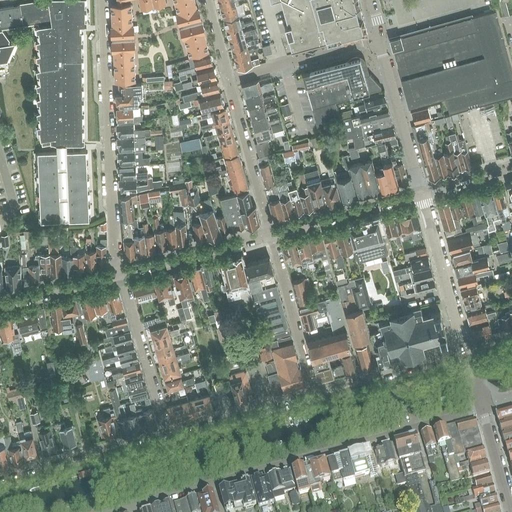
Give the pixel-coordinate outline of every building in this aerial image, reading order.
[(0,63),(7,62),(15,42),(11,43),(9,41),(10,39),(2,30),(2,29),(37,23),(40,40),(38,41),(40,55),(38,55),(39,61),(40,69),(38,70),(40,83),(38,84),(39,89),(40,98),(38,98),(39,104),(40,112),(38,112),(41,126),(39,126),(41,141),(41,140),(42,146),(51,145),(57,144),(57,152),(38,152),(41,222),(61,221),(61,220),(69,220),(69,221),(89,220),(86,151),(67,151),(67,145),(83,144),(82,31),(80,31),(80,26),(85,26),(85,20),(85,0),(43,0),(0,6),(0,63)] [(153,7),(152,0),(139,0),(141,9),(153,7)] [(197,8),(194,0),(191,0),(175,4),(178,13),(178,14),(197,8)] [(218,0),(221,10),(236,6),(240,5),(238,0),(218,0)] [(258,0),(255,1),(259,12),(265,10),(262,0),(258,0)] [(270,0),(271,0),(272,0),(281,0),(288,25),(285,26),(293,54),(368,33),(358,0),(270,0)] [(131,4),(122,5),(117,5),(111,5),(112,16),(132,15),(131,4)] [(236,6),(221,10),(224,19),(239,15),(238,11),(236,6)] [(201,18),(198,8),(197,8),(178,14),(178,13),(177,14),(179,24),(201,18)] [(396,38),(391,39),(399,69),(401,76),(402,76),(402,78),(401,78),(409,106),(445,96),(450,114),(511,96),(511,69),(495,10),(396,38)] [(263,12),(255,14),(258,29),(266,27),(263,12)] [(132,25),(132,15),(112,16),(112,26),(132,25)] [(239,16),(224,21),(227,31),(242,27),(245,26),(244,21),(241,22),(239,16)] [(205,32),(202,22),(201,22),(180,28),(183,38),(184,37),(204,32),(205,32)] [(133,25),(132,25),(112,26),(111,26),(112,36),(126,36),(134,35),(133,25)] [(242,27),(227,31),(230,40),(245,36),(256,33),(255,28),(243,32),(242,27)] [(206,41),(204,32),(184,37),(187,46),(206,41)] [(245,36),(230,40),(232,50),(247,46),(259,42),(258,38),(246,41),(245,36)] [(134,39),(112,40),(112,51),(114,51),(114,50),(134,49),(134,50),(135,50),(134,39)] [(209,51),(206,41),(187,46),(189,56),(209,51)] [(270,44),(262,46),(264,55),(272,53),(270,44)] [(247,46),(232,50),(235,59),(250,55),(258,53),(257,48),(251,50),(251,49),(249,50),(247,46)] [(134,60),(134,50),(134,49),(114,50),(114,51),(114,61),(134,60)] [(190,66),(178,69),(178,70),(180,75),(197,70),(196,69),(212,64),(213,64),(211,59),(212,58),(211,56),(210,55),(210,53),(194,58),(195,65),(191,66),(190,66)] [(250,55),(235,59),(238,69),(260,63),(258,58),(251,60),(250,55)] [(370,92),(379,89),(381,88),(381,87),(381,85),(373,78),(370,74),(369,74),(369,71),(364,73),(360,57),(302,73),(317,125),(340,118),(335,102),(370,92)] [(135,70),(134,60),(114,61),(115,71),(135,70)] [(198,78),(193,80),(194,84),(200,82),(216,78),(217,78),(215,72),(216,71),(215,68),(214,68),(214,66),(196,71),(198,78)] [(135,80),(135,70),(115,71),(115,81),(135,80)] [(163,81),(164,89),(173,89),(172,80),(163,81)] [(272,82),(263,85),(260,86),(258,80),(242,85),(246,96),(262,92),(265,91),(274,88),(272,82)] [(202,90),(182,95),(184,102),(194,99),(204,97),(203,95),(220,90),(219,85),(219,84),(219,82),(218,82),(217,81),(201,85),(202,90)] [(116,96),(115,97),(115,100),(117,101),(117,103),(118,102),(118,106),(139,105),(138,93),(142,93),(142,83),(136,83),(135,83),(134,83),(120,84),(120,94),(116,94),(116,96)] [(246,96),(249,107),(265,103),(275,100),(274,94),(263,97),(262,92),(246,96)] [(365,104),(358,106),(361,114),(370,112),(369,108),(383,104),(387,103),(384,92),(380,93),(371,96),(363,98),(365,104)] [(204,97),(194,99),(196,104),(200,103),(202,112),(224,106),(224,104),(224,103),(224,100),(223,100),(220,93),(204,97)] [(252,118),(268,114),(278,111),(277,106),(266,109),(265,103),(249,107),(252,118)] [(289,103),(282,105),(285,116),(292,114),(289,103)] [(117,110),(115,111),(116,114),(117,115),(117,120),(133,120),(133,122),(142,120),(142,115),(140,115),(139,107),(119,108),(117,108),(117,110)] [(225,107),(201,114),(202,119),(212,116),(214,122),(229,118),(226,107),(225,107)] [(354,116),(343,119),(343,120),(346,139),(353,137),(355,148),(366,145),(365,140),(361,122),(390,115),(388,107),(370,112),(361,114),(354,116)] [(429,107),(412,112),(412,113),(411,113),(413,119),(414,118),(415,124),(433,119),(429,107)] [(270,120),(268,114),(252,118),(255,129),(281,122),(280,117),(270,120)] [(390,115),(361,122),(365,140),(368,139),(367,135),(367,134),(367,133),(368,133),(370,132),(393,126),(390,115)] [(445,122),(448,131),(444,117),(434,120),(435,125),(445,122)] [(214,122),(201,126),(202,130),(215,127),(217,133),(232,129),(229,118),(214,122)] [(273,132),(283,129),(281,122),(255,129),(258,141),(274,136),(273,132)] [(428,135),(429,135),(428,133),(427,130),(425,122),(415,125),(423,157),(424,159),(434,156),(428,135)] [(134,123),(116,124),(117,132),(118,132),(119,136),(134,135),(134,137),(145,136),(145,129),(134,130),(134,123)] [(393,126),(370,132),(371,134),(372,137),(374,136),(376,142),(392,137),(396,136),(393,126)] [(232,129),(217,133),(220,144),(235,140),(232,129)] [(430,129),(427,130),(435,156),(440,175),(441,175),(449,173),(448,169),(443,154),(443,153),(438,155),(430,129)] [(455,132),(449,134),(451,141),(451,142),(458,166),(459,170),(465,168),(464,164),(459,145),(458,141),(455,132)] [(448,152),(443,154),(448,169),(449,173),(459,170),(458,166),(451,142),(451,141),(451,142),(449,135),(445,136),(447,143),(445,143),(448,152)] [(134,137),(117,138),(117,146),(119,146),(119,150),(135,149),(135,151),(142,150),(146,150),(145,136),(134,137)] [(200,138),(184,141),(186,150),(202,147),(200,138)] [(398,146),(397,139),(387,142),(388,149),(398,146)] [(464,139),(458,141),(459,145),(464,164),(465,168),(472,167),(471,163),(468,151),(464,139)] [(235,140),(220,144),(223,156),(238,152),(235,140)] [(255,143),(257,149),(269,146),(267,140),(255,143)] [(385,142),(377,144),(383,165),(390,188),(399,186),(392,159),(391,157),(389,158),(385,142)] [(271,152),(269,146),(257,149),(259,156),(271,152)] [(135,151),(117,152),(118,160),(120,160),(120,164),(135,163),(135,165),(150,164),(150,158),(142,158),(142,150),(135,151)] [(293,151),(284,153),(286,162),(296,160),(294,151),(293,151)] [(239,153),(224,157),(227,169),(242,165),(239,153)] [(259,157),(257,158),(260,165),(265,186),(269,185),(271,185),(276,184),(270,163),(273,162),(271,154),(267,155),(261,157),(259,157)] [(346,171),(336,174),(342,196),(343,200),(357,197),(349,171),(348,166),(350,165),(348,156),(347,154),(342,156),(345,168),(346,168),(346,171)] [(440,175),(434,156),(424,159),(430,178),(440,175)] [(398,158),(392,159),(399,186),(407,184),(408,182),(403,162),(402,157),(400,157),(398,158)] [(350,165),(348,166),(349,171),(357,197),(381,191),(376,172),(374,167),(372,159),(350,165)] [(135,165),(118,166),(119,174),(120,174),(121,178),(136,177),(136,179),(148,178),(148,172),(136,172),(135,165)] [(222,170),(220,170),(221,176),(226,192),(233,190),(233,191),(248,187),(249,186),(246,178),(245,178),(243,170),(242,165),(227,169),(222,170)] [(383,165),(374,167),(376,172),(381,191),(390,188),(383,165)] [(329,177),(321,179),(328,204),(341,201),(332,166),(327,167),(329,177)] [(318,169),(305,173),(304,173),(305,178),(314,208),(328,204),(321,179),(318,169)] [(305,211),(314,208),(305,178),(301,179),(303,186),(302,187),(304,194),(301,195),(305,211)] [(136,179),(119,180),(119,188),(121,188),(121,192),(137,191),(148,189),(148,185),(137,185),(136,179)] [(191,179),(185,181),(186,183),(189,204),(189,205),(197,203),(200,212),(199,212),(199,214),(207,236),(230,230),(226,215),(217,217),(214,208),(213,208),(210,197),(200,200),(198,187),(193,189),(191,179)] [(291,181),(287,182),(288,189),(295,213),(304,211),(297,187),(293,188),(291,181)] [(173,184),(169,185),(170,192),(180,190),(182,205),(189,204),(186,183),(185,183),(173,184)] [(270,187),(266,188),(269,201),(274,217),(276,218),(285,216),(278,191),(276,183),(276,184),(271,185),(271,187),(270,187)] [(501,186),(492,189),(493,193),(498,209),(500,217),(505,231),(511,229),(509,220),(507,221),(505,216),(509,214),(507,205),(502,190),(501,186)] [(256,205),(253,206),(248,189),(237,192),(246,226),(260,222),(257,210),(256,205)] [(288,189),(278,191),(285,216),(295,213),(288,189)] [(492,189),(479,192),(480,196),(484,210),(488,221),(488,224),(489,230),(496,228),(493,219),(500,217),(498,209),(493,193),(492,189)] [(141,194),(139,194),(141,208),(143,207),(150,206),(149,198),(148,192),(141,194)] [(237,192),(221,197),(226,215),(230,230),(246,226),(237,192)] [(479,192),(470,195),(475,211),(476,216),(477,221),(481,219),(480,214),(478,213),(478,212),(484,210),(480,196),(479,192)] [(137,194),(120,197),(122,220),(131,219),(135,218),(132,200),(137,199),(137,194)] [(470,195),(459,198),(464,215),(475,211),(470,195)] [(458,198),(448,200),(450,205),(450,206),(455,225),(456,228),(460,227),(461,227),(457,216),(462,215),(459,202),(458,198)] [(448,200),(437,203),(444,228),(448,227),(455,225),(450,206),(450,205),(448,200)] [(416,209),(394,214),(395,218),(399,234),(400,234),(421,228),(416,209)] [(184,212),(173,211),(174,214),(178,244),(188,242),(185,223),(184,212)] [(170,228),(166,228),(168,247),(178,244),(174,214),(169,215),(170,228)] [(198,222),(193,224),(196,239),(207,236),(199,214),(196,215),(198,222)] [(394,214),(384,217),(389,237),(395,235),(397,244),(402,243),(400,234),(399,234),(395,218),(394,214)] [(152,218),(154,232),(157,250),(168,247),(166,228),(165,222),(159,223),(158,216),(152,218)] [(135,218),(131,219),(136,255),(147,253),(143,226),(139,227),(137,218),(135,219),(135,218)] [(379,218),(348,227),(358,261),(388,253),(379,218)] [(131,219),(122,220),(123,230),(124,240),(125,258),(136,255),(131,219)] [(147,222),(142,223),(143,226),(147,253),(157,250),(154,232),(149,234),(147,222)] [(454,237),(447,239),(451,251),(480,243),(477,231),(487,228),(485,222),(478,224),(474,225),(465,227),(466,231),(462,232),(457,233),(454,234),(454,237)] [(335,230),(336,234),(342,253),(354,250),(348,227),(335,230)] [(53,228),(47,228),(48,235),(48,243),(49,254),(51,278),(62,275),(61,256),(61,253),(59,253),(59,246),(54,247),(53,228)] [(454,234),(457,233),(456,228),(445,231),(447,239),(454,237),(454,234)] [(336,234),(335,230),(324,233),(329,256),(335,254),(339,268),(345,266),(342,253),(336,234)] [(321,234),(307,238),(313,258),(321,256),(322,259),(327,258),(321,234)] [(307,238),(297,241),(304,267),(308,265),(308,264),(314,262),(313,258),(307,238)] [(97,245),(97,246),(97,250),(97,266),(107,264),(106,246),(107,246),(107,239),(103,239),(101,239),(101,245),(97,245)] [(287,264),(291,262),(293,262),(294,265),(302,263),(296,241),(288,243),(288,244),(282,246),(287,264)] [(85,253),(85,254),(86,269),(97,266),(97,250),(91,250),(91,243),(86,243),(85,250),(85,253)] [(491,244),(483,246),(485,256),(489,255),(493,254),(491,244)] [(77,246),(70,246),(71,256),(73,255),(73,272),(86,269),(85,254),(78,254),(77,246)] [(428,253),(426,247),(415,250),(415,251),(417,256),(428,253)] [(453,256),(452,256),(453,263),(472,258),(470,248),(453,253),(453,256)] [(510,252),(497,255),(499,263),(511,259),(510,252)] [(25,254),(22,254),(24,285),(31,284),(40,281),(39,258),(36,258),(34,258),(35,265),(27,267),(25,254)] [(39,255),(36,255),(36,258),(39,258),(40,281),(51,278),(49,254),(38,254),(39,255)] [(71,256),(61,256),(62,275),(73,272),(73,255),(71,256)] [(219,263),(220,269),(220,270),(221,270),(221,271),(222,271),(225,281),(223,282),(224,287),(226,287),(229,299),(241,295),(239,289),(250,286),(244,265),(242,255),(222,260),(222,261),(220,261),(219,261),(219,262),(219,263)] [(413,265),(393,271),(394,276),(398,275),(409,271),(413,271),(431,266),(430,261),(430,260),(429,258),(428,257),(428,255),(411,260),(413,265)] [(485,256),(454,264),(457,275),(491,266),(489,255),(485,256)] [(270,257),(244,265),(250,286),(252,295),(257,315),(263,313),(271,340),(291,335),(277,283),(276,283),(273,270),(270,257)] [(205,273),(202,273),(207,291),(213,289),(211,282),(216,280),(212,263),(203,265),(205,273)] [(8,290),(21,286),(20,265),(5,266),(8,290)] [(200,266),(189,269),(195,290),(201,289),(204,301),(209,300),(207,291),(202,273),(200,266)] [(413,271),(409,271),(412,282),(415,281),(434,276),(431,266),(413,271)] [(483,271),(484,275),(488,274),(490,281),(495,280),(492,269),(483,271)] [(180,297),(183,309),(186,319),(192,318),(188,305),(189,305),(187,300),(194,298),(187,270),(174,273),(180,297)] [(477,282),(476,277),(484,275),(483,270),(457,277),(460,287),(477,282)] [(154,278),(155,282),(161,303),(169,300),(169,301),(176,300),(174,293),(176,293),(174,286),(171,286),(169,278),(168,274),(164,275),(154,278)] [(415,281),(412,282),(415,292),(418,291),(437,286),(434,276),(415,281)] [(357,286),(352,287),(358,309),(371,306),(363,277),(355,279),(357,286)] [(304,278),(292,282),(298,303),(310,300),(308,290),(304,278)] [(137,298),(149,295),(150,297),(157,295),(152,279),(133,284),(137,298)] [(345,313),(346,313),(357,310),(352,293),(350,287),(354,286),(352,279),(344,281),(344,284),(338,286),(342,302),(345,313)] [(481,304),(479,294),(476,284),(461,288),(466,310),(482,306),(481,304)] [(118,287),(105,291),(108,302),(111,315),(114,326),(114,327),(128,323),(126,317),(117,319),(114,310),(123,307),(118,287)] [(103,292),(91,295),(96,312),(97,312),(104,310),(106,316),(111,315),(108,302),(106,303),(104,296),(103,292)] [(91,295),(80,298),(86,322),(87,323),(91,321),(90,316),(97,314),(96,312),(91,295)] [(333,297),(325,300),(328,309),(331,322),(334,334),(347,330),(338,296),(333,297)] [(76,298),(61,302),(64,316),(70,315),(71,320),(74,319),(75,325),(75,329),(75,332),(78,331),(81,343),(88,342),(83,323),(86,322),(80,298),(76,298)] [(312,303),(298,306),(301,316),(304,329),(316,326),(313,313),(320,311),(328,309),(325,300),(317,301),(312,303)] [(61,302),(51,305),(54,329),(57,328),(64,328),(64,330),(75,329),(75,325),(74,319),(71,320),(70,315),(64,316),(61,302)] [(36,309),(16,315),(17,318),(20,331),(21,331),(22,335),(41,329),(41,330),(48,328),(44,307),(36,310),(36,309)] [(379,331),(371,333),(380,364),(391,361),(390,358),(392,357),(398,356),(401,355),(402,358),(425,352),(424,349),(427,348),(425,343),(446,338),(447,337),(440,312),(423,316),(421,307),(413,309),(413,311),(403,314),(379,320),(381,325),(378,326),(379,331)] [(474,322),(488,318),(497,316),(495,311),(488,313),(489,313),(487,314),(485,307),(467,312),(470,323),(474,322)] [(361,369),(374,366),(367,338),(370,337),(369,333),(362,309),(357,310),(346,313),(361,369)] [(222,310),(215,312),(217,320),(224,318),(222,310)] [(511,321),(510,315),(501,318),(504,330),(511,327),(511,321)] [(12,316),(0,318),(0,332),(1,336),(2,340),(13,337),(14,342),(13,343),(15,351),(22,350),(19,333),(15,334),(14,328),(12,316)] [(166,322),(164,316),(143,322),(145,328),(166,322)] [(488,318),(474,322),(470,323),(474,338),(492,333),(488,318)] [(114,326),(105,329),(107,337),(110,336),(113,335),(130,330),(128,323),(114,327),(114,326)] [(151,331),(150,332),(151,334),(152,335),(154,341),(170,336),(180,333),(179,328),(169,331),(167,324),(150,329),(151,331)] [(227,326),(217,329),(224,355),(234,353),(227,326)] [(130,330),(113,335),(116,345),(133,340),(130,330)] [(334,334),(308,342),(318,381),(335,377),(332,366),(330,359),(340,356),(340,354),(352,350),(347,330),(334,334)] [(275,359),(266,361),(269,373),(275,392),(284,389),(284,391),(289,389),(289,388),(300,385),(301,386),(305,385),(305,384),(300,366),(298,367),(295,358),(298,358),(293,341),(291,335),(271,340),(269,340),(271,346),(275,359)] [(170,336),(154,341),(155,346),(155,348),(156,350),(157,351),(157,353),(174,348),(170,336)] [(116,345),(105,348),(106,352),(117,349),(119,354),(136,350),(134,345),(133,340),(116,345)] [(272,357),(269,345),(257,349),(260,360),(272,357)] [(174,348),(157,353),(158,355),(158,357),(158,359),(159,360),(161,365),(178,361),(182,360),(189,357),(190,357),(189,352),(176,356),(174,348)] [(119,354),(102,359),(104,364),(120,359),(122,364),(139,359),(136,350),(119,354)] [(342,363),(332,366),(335,377),(357,370),(352,350),(340,354),(340,356),(342,363)] [(100,358),(86,362),(90,376),(95,375),(96,379),(99,379),(105,377),(100,358)] [(121,371),(112,374),(114,378),(125,375),(142,370),(139,361),(122,366),(124,371),(121,372),(121,371)] [(178,361),(161,365),(163,371),(162,372),(163,375),(164,376),(164,377),(181,372),(179,366),(178,361)] [(127,381),(121,383),(122,387),(128,385),(145,380),(142,372),(142,370),(125,375),(126,377),(127,381)] [(238,372),(231,374),(231,376),(229,376),(237,403),(248,400),(244,387),(250,386),(246,371),(239,374),(238,372)] [(195,382),(193,377),(182,380),(180,374),(165,379),(168,390),(194,382),(195,382)] [(205,379),(195,382),(194,382),(197,391),(199,390),(198,387),(206,385),(205,379)] [(145,380),(128,385),(129,389),(132,400),(149,396),(146,384),(145,380)] [(215,384),(216,390),(211,392),(217,410),(222,408),(218,397),(226,395),(222,382),(215,384)] [(114,406),(119,405),(120,404),(121,404),(116,388),(116,389),(109,390),(113,402),(114,406)] [(21,389),(8,393),(9,399),(23,396),(21,389)] [(210,394),(199,397),(204,413),(208,412),(209,412),(211,411),(212,410),(214,410),(210,394)] [(173,404),(168,405),(172,420),(172,422),(174,421),(175,421),(178,421),(179,420),(183,419),(178,402),(179,402),(178,398),(177,398),(176,396),(171,398),(173,404)] [(186,396),(178,398),(179,402),(178,402),(183,419),(188,417),(189,417),(192,417),(193,416),(189,400),(188,400),(186,396)] [(199,397),(189,400),(193,416),(194,415),(195,416),(198,415),(199,414),(204,413),(199,397)] [(135,414),(127,416),(132,434),(142,431),(137,414),(136,410),(134,403),(130,404),(132,413),(134,413),(135,414)] [(119,405),(114,406),(114,408),(117,416),(122,436),(132,434),(127,416),(120,419),(120,417),(122,416),(119,405)] [(105,416),(99,418),(101,427),(103,436),(116,432),(115,428),(117,427),(114,417),(117,416),(114,408),(110,409),(110,407),(103,409),(105,416)] [(142,408),(136,410),(137,414),(142,431),(158,426),(153,409),(143,412),(142,408)] [(511,408),(496,413),(498,423),(511,419),(511,408)] [(33,423),(40,421),(38,412),(31,413),(33,423)] [(483,449),(476,424),(474,419),(446,427),(434,430),(438,446),(440,445),(451,483),(461,480),(454,457),(466,454),(483,449)] [(511,419),(498,423),(501,433),(511,430),(511,419)] [(22,422),(16,424),(19,433),(20,433),(21,436),(26,456),(31,455),(33,456),(35,455),(36,453),(37,453),(33,434),(32,434),(31,429),(24,431),(22,422)] [(77,442),(72,425),(66,427),(65,422),(58,423),(60,428),(64,446),(77,442)] [(42,425),(37,427),(43,451),(49,450),(49,451),(50,452),(55,451),(56,449),(56,448),(51,429),(50,423),(43,425),(42,425)] [(432,431),(421,434),(422,437),(428,459),(433,457),(430,447),(436,445),(433,435),(432,431)] [(511,431),(502,434),(504,444),(511,441),(511,431)] [(416,435),(393,441),(394,443),(395,448),(399,463),(405,484),(409,495),(419,492),(422,491),(417,475),(426,472),(421,456),(417,439),(416,435)] [(10,436),(4,437),(5,442),(6,448),(9,449),(12,463),(18,462),(20,462),(23,462),(24,460),(25,460),(24,456),(21,445),(20,440),(12,442),(10,436)] [(0,466),(3,465),(5,466),(9,465),(10,464),(11,464),(6,448),(5,442),(0,443),(0,466)] [(370,448),(372,457),(373,457),(374,461),(378,460),(380,467),(382,471),(388,470),(386,465),(395,463),(398,462),(399,463),(395,448),(392,449),(391,448),(390,444),(389,445),(387,444),(384,445),(383,446),(380,447),(378,448),(377,446),(370,448)] [(370,448),(348,454),(354,476),(354,477),(354,478),(369,474),(370,477),(378,475),(372,457),(370,448)] [(486,459),(483,449),(466,454),(468,462),(458,465),(459,469),(469,466),(469,465),(481,462),(481,460),(486,459)] [(338,458),(326,461),(327,461),(333,484),(343,481),(343,483),(355,480),(354,478),(354,477),(354,476),(348,454),(338,457),(338,458)] [(308,465),(303,466),(307,482),(310,490),(311,494),(321,491),(318,481),(331,478),(326,461),(326,460),(308,465)] [(473,477),(486,474),(490,473),(487,462),(470,467),(473,477)] [(297,468),(292,470),(296,485),(298,494),(310,490),(307,482),(303,466),(302,467),(301,466),(298,467),(297,468)] [(283,493),(295,489),(290,470),(280,473),(267,476),(271,489),(274,500),(275,500),(284,497),(283,493)] [(487,477),(474,480),(476,489),(489,485),(493,484),(490,476),(487,477)] [(262,478),(251,481),(258,507),(274,502),(268,479),(263,480),(262,478)] [(249,482),(219,490),(225,510),(234,507),(242,504),(244,509),(256,506),(249,482)] [(469,497),(464,498),(465,503),(476,500),(476,499),(492,494),(495,493),(493,484),(489,485),(476,489),(472,490),(468,491),(469,497)] [(203,497),(197,498),(200,511),(218,511),(213,492),(202,495),(203,497)] [(289,496),(292,505),(295,507),(299,505),(296,492),(291,493),(289,496)] [(480,505),(474,507),(476,511),(498,505),(496,495),(479,500),(480,505)] [(180,501),(174,503),(176,511),(200,511),(196,497),(180,501)] [(422,503),(420,497),(410,500),(412,505),(422,503)] [(430,511),(430,508),(424,502),(422,503),(412,505),(413,511),(430,511)]
